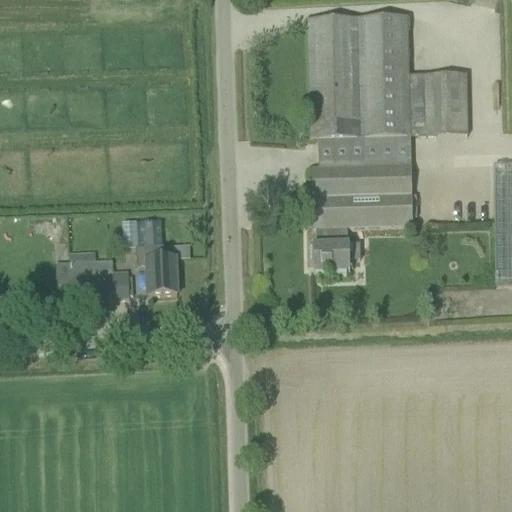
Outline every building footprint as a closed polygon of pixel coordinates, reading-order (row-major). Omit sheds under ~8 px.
[(406,23),(306,26),(308,114),(409,111),(466,110),(466,80),(408,82),(406,23)] [(311,251),(312,279),(348,278),(348,265),(359,265),(358,249),(343,250),(343,233),(412,231),(409,143),(467,141),(466,110),(409,111),(308,114),(309,146),(317,146),(318,152),(318,175),(311,175),(311,235),(315,235),(315,251),(311,251)] [(494,289),(511,289),(511,168),(493,169),(494,289)] [(138,227),(139,251),(163,250),(162,226),(138,227)] [(174,251),(162,252),(162,265),(174,264),(174,251)] [(162,265),(162,252),(135,254),(136,273),(146,272),(147,302),(176,301),(174,264),(162,265)] [(126,278),(94,280),(94,268),(70,269),(71,281),(71,286),(72,306),(127,303),(126,283),(126,278)]
